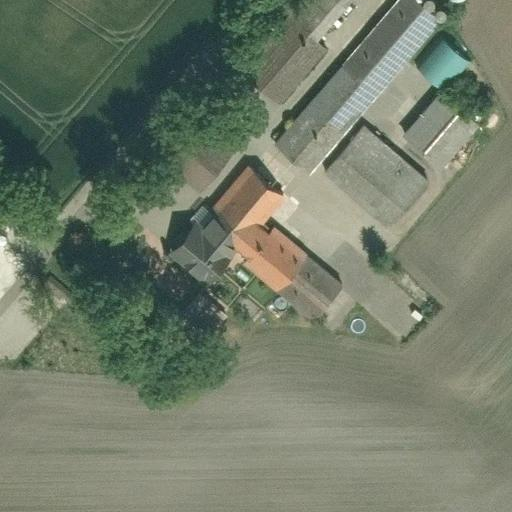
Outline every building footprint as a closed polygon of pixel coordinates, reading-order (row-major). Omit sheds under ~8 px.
[(426,0),(399,0),(281,138),(313,166),(348,126),(350,127),(446,16),(426,0)] [(301,0),(290,14),(317,37),(348,0),(301,0)] [(241,64),(284,99),(329,46),(317,37),(290,14),(286,11),(241,64)] [(443,37),(420,68),(448,89),(471,59),(443,37)] [(481,120),(445,88),(405,134),(442,166),(481,120)] [(233,145),(193,110),(159,148),(200,183),(233,145)] [(368,124),(330,167),(393,220),(430,176),(368,124)] [(287,194),(251,162),(213,205),(217,208),(249,236),(265,218),(287,194)] [(203,214),(171,250),(213,287),(247,249),(252,254),(259,245),(249,236),(217,208),(208,218),(203,214)] [(252,254),(247,259),(314,319),(346,282),(279,223),(275,227),(265,218),(249,236),(259,245),(252,254)] [(200,290),(181,311),(208,335),(227,314),(200,290)]
